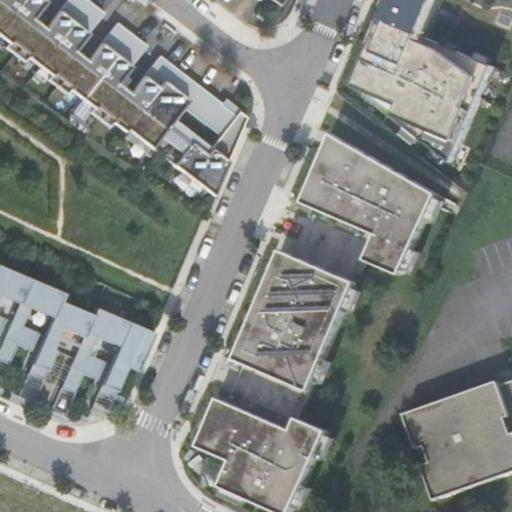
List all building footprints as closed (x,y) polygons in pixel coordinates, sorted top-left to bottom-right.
[(0,0),(0,36),(10,44),(30,59),(52,76),(72,92),(94,109),(114,124),(126,133),(128,131),(151,148),(155,151),(203,188),(207,191),(213,196),(247,119),(239,113),(221,137),(212,149),(206,156),(190,143),(182,153),(177,149),(181,143),(166,132),(174,121),(184,109),(206,126),(222,104),(160,57),(131,94),(118,84),(148,47),(117,24),(89,61),(76,51),(105,14),(86,0),(68,0),(47,29),(34,19),(49,0),(0,0)] [(267,0),(278,8),(284,0),(267,0)] [(389,0),(353,105),(465,143),(493,61),(426,38),(439,0),(389,0)] [(30,59),(10,44),(7,49),(26,64),(30,59)] [(72,92),(52,76),(49,81),(68,96),(72,92)] [(222,104),(206,126),(221,137),(239,113),(241,111),(226,100),(222,104)] [(114,124),(94,109),(91,114),(110,129),(114,124)] [(212,149),(174,121),(166,132),(181,143),(177,149),(182,153),(190,143),(206,156),(212,149)] [(330,146),(301,214),(364,241),(367,233),(379,238),(375,245),(365,271),(400,285),(401,281),(411,259),(424,231),(434,209),(436,204),(330,146)] [(155,151),(151,148),(146,155),(150,157),(155,151)] [(207,191),(203,188),(198,195),(202,198),(207,191)] [(434,209),(424,231),(432,234),(442,212),(434,209)] [(367,233),(364,241),(375,245),(379,238),(367,233)] [(419,263),(411,259),(401,281),(409,285),(419,263)] [(0,332),(8,315),(0,311),(0,290),(22,300),(33,276),(0,261),(0,332)] [(354,298),(356,293),(280,262),(235,372),(256,381),(260,372),(273,377),(269,386),(311,403),(315,393),(324,370),(345,321),(354,298)] [(22,300),(7,335),(20,341),(33,347),(41,329),(25,321),(33,304),(55,314),(39,350),(54,356),(58,348),(55,347),(65,326),(85,335),(72,364),(85,370),(98,376),(106,358),(91,351),(98,334),(120,343),(111,365),(126,371),(129,364),(139,368),(156,331),(97,305),(94,311),(63,297),(66,291),(33,276),(22,300)] [(362,302),(354,298),(345,321),(353,324),(362,302)] [(20,341),(7,335),(0,349),(0,355),(11,360),(20,341)] [(54,356),(39,350),(31,369),(45,376),(54,356)] [(85,370),(72,364),(63,383),(77,389),(85,370)] [(126,371),(111,365),(100,388),(115,395),(126,371)] [(324,370),(315,393),(323,396),(332,373),(324,370)] [(260,372),(256,381),(269,386),(273,377),(260,372)] [(440,505),(511,480),(511,409),(504,386),(411,416),(422,452),(430,450),(435,466),(428,469),(440,505)] [(248,510),(252,511),(300,511),(308,496),(320,467),(330,445),(331,443),(300,429),(294,442),(290,452),(278,447),(282,437),(220,410),(199,459),(233,473),(222,498),(226,500),(248,510)] [(294,442),(282,437),(278,447),(290,452),(294,442)] [(337,448),(330,445),(320,467),(327,470),(337,448)] [(309,511),(315,499),(308,496),(300,511),(309,511)] [(247,511),(248,510),(226,500),(222,508),(230,511),(247,511)]
